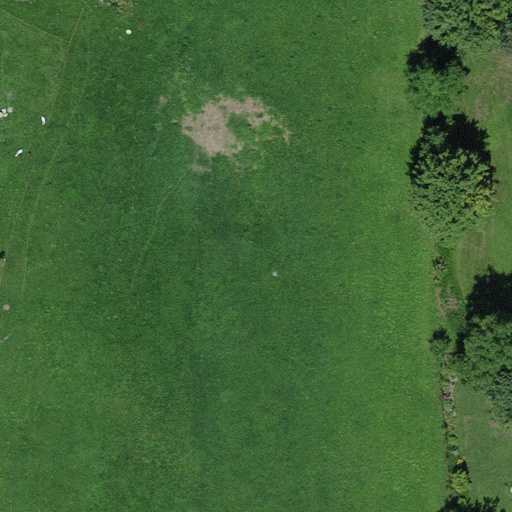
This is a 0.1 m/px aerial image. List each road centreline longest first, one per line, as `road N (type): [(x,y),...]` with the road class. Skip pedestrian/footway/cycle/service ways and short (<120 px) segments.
road 1 (motorway): [(357,511),(331,201),(330,0)]
road 2 (motorway): [(235,0),(234,202),(256,511)]
